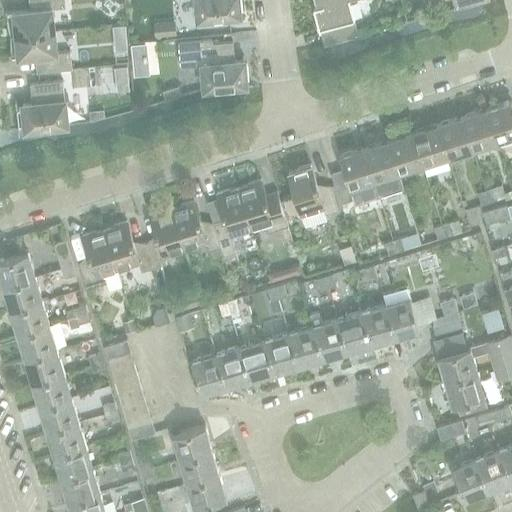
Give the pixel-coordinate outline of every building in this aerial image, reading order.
[(11,33),(55,29),(52,7),(66,5),(65,0),(34,0),(35,4),(33,8),(13,10),(13,11),(8,12),(7,8),(5,8),(11,32),(11,33)] [(196,0),(198,17),(214,16),(214,18),(225,17),(224,15),(240,14),(240,9),(242,9),(241,0),(196,0)] [(314,0),(317,7),(313,8),(319,29),(320,28),(328,26),(332,40),(359,33),(349,0),(314,0)] [(55,29),(11,33),(11,34),(11,59),(12,59),(13,55),(18,54),(18,56),(38,54),(41,56),(42,70),(72,67),(70,49),(57,50),(55,29)] [(213,41),(212,37),(179,40),(181,64),(202,62),(204,86),(247,82),(246,78),(249,78),(247,62),(245,62),(244,58),(235,59),(233,39),(213,41)] [(16,98),(15,99),(18,113),(19,127),(19,131),(20,131),(20,127),(20,122),(25,122),(25,126),(67,121),(63,78),(30,82),(32,95),(37,94),(37,101),(32,101),(23,102),(23,107),(18,107),(16,98)] [(511,100),(511,99),(487,107),(497,139),(500,149),(511,144),(511,100)] [(473,147),(497,139),(487,107),(462,115),(473,147)] [(448,155),(473,147),(462,115),(438,122),(448,155)] [(423,162),(448,155),(438,122),(413,130),(423,162)] [(399,170),(423,162),(413,130),(389,138),(399,170)] [(379,194),(404,187),(399,170),(389,138),(364,146),(379,194)] [(353,198),(354,202),(379,194),(364,146),(339,154),(343,167),(331,171),(340,201),(353,198)] [(319,188),(311,162),(298,166),(298,168),(289,171),(302,215),(305,224),(326,218),(325,213),(338,210),(330,184),(319,188)] [(249,183),(239,186),(252,227),(265,222),(268,230),(288,224),(278,190),(266,193),(261,178),(248,182),(249,183)] [(231,233),(252,227),(239,186),(230,189),(230,188),(217,192),(225,217),(213,220),(224,254),(236,251),(231,233)] [(486,189),(490,200),(497,198),(494,186),(486,189)] [(482,202),(490,200),(486,189),(478,191),(482,202)] [(224,254),(213,220),(202,224),(194,199),(181,203),(182,204),(172,207),(185,247),(206,241),(208,249),(221,245),(224,255),(224,254)] [(507,203),(483,210),(486,222),(511,215),(507,203)] [(164,254),(185,247),(172,207),(163,210),(163,208),(150,212),(157,238),(146,241),(154,266),(166,262),(164,254)] [(154,266),(146,241),(135,245),(127,219),(114,223),(115,225),(105,228),(118,268),(139,262),(141,270),(154,266)] [(442,224),(446,235),(454,233),(450,221),(442,224)] [(438,237),(446,235),(442,224),(435,226),(438,237)] [(105,272),(118,268),(105,228),(96,231),(96,229),(83,233),(90,258),(79,262),(87,287),(108,280),(105,272)] [(393,239),(397,251),(404,248),(401,237),(393,239)] [(61,266),(74,263),(66,238),(54,242),(61,266)] [(389,253),(397,251),(393,239),(385,242),(389,253)] [(503,244),(492,248),(494,256),(505,252),(503,244)] [(0,273),(3,284),(36,275),(28,249),(0,257),(0,273)] [(61,266),(64,276),(77,272),(74,263),(61,266)] [(377,275),(374,263),(366,265),(370,277),(377,275)] [(332,271),(325,274),(328,285),(336,283),(332,271)] [(328,285),(325,274),(317,276),(320,288),(328,285)] [(10,308),(43,299),(36,275),(3,284),(10,308)] [(283,281),(275,284),(279,295),(286,293),(283,281)] [(279,295),(275,284),(268,286),(271,298),(279,295)] [(408,286),(383,293),(386,303),(395,335),(420,328),(410,295),(408,286)] [(173,310),(201,301),(198,291),(170,300),(173,310)] [(235,296),(227,299),(230,310),(238,308),(235,296)] [(18,332),(50,323),(43,299),(10,308),(18,332)] [(230,310),(227,299),(219,301),(223,313),(230,310)] [(77,314),(88,311),(85,301),(74,305),(77,314)] [(371,342),(395,335),(386,303),(361,310),(371,342)] [(322,321),(318,310),(310,312),(313,324),(323,356),(347,349),(337,317),(322,321)] [(347,349),(371,342),(361,310),(337,317),(347,349)] [(91,320),(88,311),(77,314),(77,315),(80,324),(91,320)] [(25,356),(57,347),(50,323),(18,332),(25,356)] [(298,363),(323,356),(313,324),(289,331),(298,363)] [(274,370),(298,363),(289,331),(265,338),(274,370)] [(495,366),(511,360),(511,340),(510,333),(458,348),(438,354),(445,379),(478,370),(473,354),(490,349),(495,366)] [(108,355),(131,348),(128,337),(104,344),(108,355)] [(250,377),(274,370),(265,338),(240,344),(250,377)] [(225,384),(250,377),(240,344),(216,351),(225,384)] [(32,381),(65,371),(57,347),(25,356),(32,381)] [(111,367),(135,360),(131,348),(108,355),(111,367)] [(91,363),(103,359),(100,350),(88,353),(91,363)] [(201,391),(225,384),(216,351),(191,359),(201,391)] [(106,369),(103,359),(91,363),(94,372),(106,369)] [(115,378),(138,372),(135,360),(111,367),(115,378)] [(511,360),(495,366),(498,377),(511,372),(511,360)] [(478,370),(445,379),(452,404),(456,403),(459,413),(488,405),(485,394),(478,370)] [(39,405),(72,395),(65,371),(32,381),(39,405)] [(118,390),(142,383),(138,372),(115,378),(118,390)] [(122,401),(145,395),(142,383),(118,390),(122,401)] [(47,429),(79,419),(72,395),(39,405),(47,429)] [(125,413),(148,406),(145,395),(122,401),(125,413)] [(106,411),(117,408),(114,398),(103,401),(106,411)] [(492,420),(511,414),(511,412),(508,403),(499,406),(486,411),(487,416),(491,415),(492,420)] [(129,424),(152,418),(148,406),(125,413),(129,424)] [(120,417),(117,408),(106,411),(109,421),(120,417)] [(479,424),(489,421),(492,420),(491,415),(487,416),(486,411),(476,414),(479,424)] [(152,418),(129,424),(132,436),(155,429),(152,418)] [(440,437),(441,437),(465,431),(462,418),(437,425),(440,437)] [(54,453),(86,443),(79,419),(47,429),(54,453)] [(180,457),(212,448),(205,423),(173,432),(180,457)] [(511,479),(511,478),(511,442),(499,448),(511,479)] [(61,477),(94,467),(86,443),(54,453),(61,477)] [(120,459),(132,456),(129,446),(117,450),(120,459)] [(187,481),(219,472),(212,448),(180,457),(187,481)] [(487,488),(511,479),(499,448),(475,457),(487,488)] [(139,459),(142,468),(153,465),(150,455),(139,459)] [(135,465),(132,456),(120,459),(123,469),(135,465)] [(463,498),(487,488),(475,457),(451,466),(463,498)] [(153,465),(142,468),(144,478),(156,475),(153,465)] [(68,501),(101,491),(94,467),(61,477),(68,501)] [(219,472),(187,481),(194,506),(227,497),(219,472)] [(420,510),(432,505),(425,488),(413,493),(420,510)] [(71,511),(107,511),(101,491),(68,501),(71,511)] [(135,507),(146,504),(143,494),(132,498),(135,507)]
